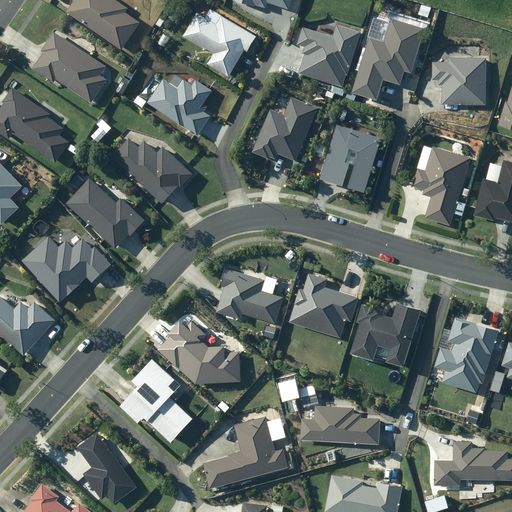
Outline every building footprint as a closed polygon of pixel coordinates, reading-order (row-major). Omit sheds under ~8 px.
[(77,0),(70,11),(123,46),(138,23),(122,13),(125,8),(113,0),(77,0)] [(292,0),(232,0),(233,0),(256,7),(256,5),(268,9),(269,4),(290,10),(292,0)] [(250,51),(258,37),(223,16),(218,25),(199,13),(185,36),(214,54),(209,63),(231,77),(247,49),(250,51)] [(396,14),(394,20),(392,20),(391,23),(375,19),(367,48),(363,47),(357,71),(361,72),(355,94),(378,101),(384,79),(402,84),(405,72),(413,74),(425,29),(422,28),(424,22),(396,14)] [(300,74),(322,81),(345,87),(348,75),(350,75),(362,32),(337,26),(334,37),(304,29),(300,45),(307,47),(300,74)] [(34,69),(56,83),(58,79),(93,102),(108,80),(102,75),(107,66),(55,33),(43,51),(44,53),(34,69)] [(489,59),(450,57),(450,62),(434,62),(433,80),(439,81),(439,85),(444,85),(443,104),(487,106),(489,59)] [(203,105),(213,91),(197,80),(193,85),(186,80),(179,90),(164,80),(148,102),(184,127),(186,125),(200,135),(212,117),(205,112),(208,108),(203,105)] [(5,106),(0,112),(0,128),(10,136),(14,130),(56,159),(68,142),(58,135),(63,128),(47,118),(49,114),(14,90),(7,101),(10,103),(8,107),(5,106)] [(511,90),(509,99),(506,98),(499,121),(511,125),(511,90)] [(253,153),(267,159),(272,161),(273,158),(278,160),(280,155),(298,162),(319,108),(292,97),(284,115),(271,110),(253,153)] [(100,143),(113,128),(102,118),(97,124),(100,127),(92,136),(100,143)] [(361,152),(350,188),(366,193),(382,139),(337,125),(321,180),(345,187),(351,164),(346,163),(350,149),(361,152)] [(181,186),(183,188),(195,174),(166,146),(159,153),(147,141),(140,147),(131,138),(113,157),(163,205),(181,186)] [(432,196),(426,217),(452,225),(471,157),(434,147),(427,170),(419,168),(414,187),(425,190),(424,194),(432,196)] [(25,186),(0,159),(0,221),(3,225),(21,209),(12,199),(25,186)] [(475,216),(496,220),(496,218),(511,221),(511,161),(506,160),(504,167),(491,164),(488,179),(484,178),(475,216)] [(123,198),(118,204),(92,178),(67,204),(90,227),(92,225),(117,250),(131,235),(133,237),(147,222),(123,198)] [(262,292),(265,278),(227,269),(223,285),(225,285),(219,312),(242,317),(243,313),(278,321),(283,297),(262,292)] [(327,286),(329,278),(311,272),(306,290),(300,288),(290,321),(343,336),(348,319),(353,320),(360,295),(327,286)] [(57,320),(37,301),(30,309),(23,302),(16,310),(1,295),(0,295),(0,333),(24,356),(57,320)] [(385,309),(363,303),(358,321),(362,322),(353,352),(376,359),(380,344),(394,348),(390,360),(406,365),(422,310),(398,303),(394,318),(384,315),(385,309)] [(442,382),(478,392),(481,382),(484,383),(498,329),(456,317),(450,341),(455,342),(453,349),(442,346),(436,367),(445,370),(442,382)] [(213,345),(205,339),(208,334),(194,321),(190,326),(182,321),(171,332),(174,335),(159,349),(197,383),(241,381),(241,351),(231,351),(223,344),(221,346),(215,342),(213,345)] [(511,341),(510,341),(503,364),(511,366),(508,377),(511,377),(511,341)] [(153,358),(134,379),(140,385),(122,404),(141,422),(146,416),(173,441),(195,417),(172,396),(177,391),(172,386),(177,380),(153,358)] [(0,380),(8,369),(0,363),(0,380)] [(350,408),(350,407),(317,405),(316,419),(303,418),(302,440),(381,443),(382,418),(364,417),(364,415),(355,414),(355,409),(350,408)] [(242,451),(229,454),(230,456),(204,463),(211,487),(290,467),(285,448),(277,450),(268,415),(235,423),(242,451)] [(98,431),(78,445),(94,467),(84,474),(103,499),(109,495),(115,502),(138,486),(98,431)] [(511,480),(511,458),(508,458),(509,450),(485,449),(485,448),(473,447),(473,442),(455,441),(454,461),(436,460),(435,484),(452,484),(462,485),(462,478),(511,480)] [(400,511),(406,487),(378,481),(377,485),(333,476),(326,510),(333,511),(400,511)] [(93,511),(81,503),(74,511),(60,502),(63,498),(45,484),(23,511),(93,511)] [(283,511),(284,505),(245,502),(243,511),(283,511)]
